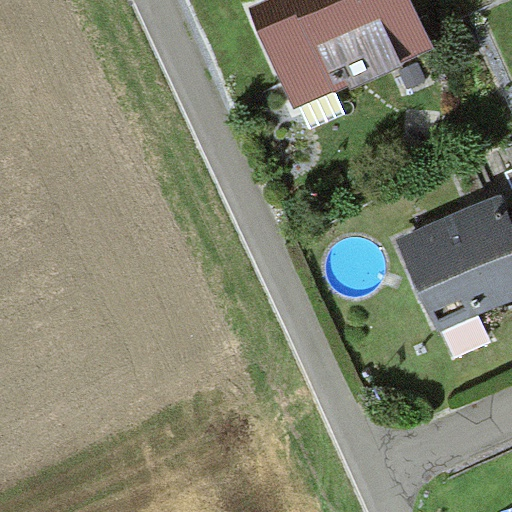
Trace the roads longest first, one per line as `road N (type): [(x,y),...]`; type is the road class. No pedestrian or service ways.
road 1 (residential): [(361,483),(163,0)]
road 2 (residential): [(361,483),(511,416)]
